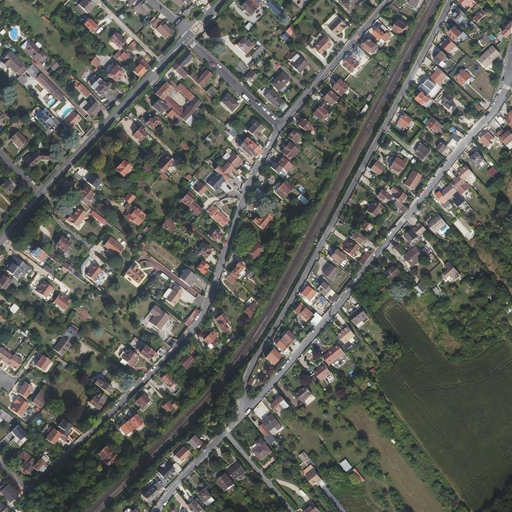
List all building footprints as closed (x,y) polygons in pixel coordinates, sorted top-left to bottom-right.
[(93,7),(85,0),(82,0),(78,5),(84,11),(86,13),(93,7)] [(142,0),(141,0),(141,1),(139,0),(136,0),(132,4),(134,6),(134,7),(143,17),(151,10),(142,0)] [(249,14),(258,5),(253,1),(250,4),(246,0),(245,0),(240,5),(249,14)] [(349,9),(357,0),(342,0),(341,2),(349,9)] [(79,10),(82,13),(84,11),(78,5),(77,4),(72,9),(76,13),(79,10)] [(459,23),(466,16),(459,9),(452,15),(459,23)] [(477,23),(487,14),(484,11),(477,17),(476,16),(473,19),(477,23)] [(162,21),(161,22),(157,17),(151,23),(155,28),(166,38),(173,30),(162,21)] [(344,30),(348,26),(339,17),(329,28),(336,34),(340,30),(342,28),(344,30)] [(95,30),(98,27),(89,18),(83,24),(90,30),(93,27),(95,30)] [(402,34),(407,24),(398,19),(393,29),(402,34)] [(455,26),(457,25),(451,19),(447,23),(453,29),(448,34),(454,40),(462,33),(455,26)] [(511,21),(511,22),(508,25),(506,27),(507,29),(503,33),(506,37),(511,31),(511,21)] [(378,28),(377,29),(375,28),(373,31),(374,32),(373,33),(380,39),(385,34),(378,28)] [(109,37),(118,45),(117,46),(118,47),(124,40),(115,31),(109,37)] [(445,42),(448,38),(443,33),(439,37),(445,42)] [(109,37),(108,38),(117,46),(118,45),(109,37)] [(246,52),(253,45),(243,37),(236,44),(240,49),(241,48),(246,52)] [(320,54),(330,43),(323,37),(312,47),(320,54)] [(373,52),(378,46),(370,38),(363,46),(369,52),(370,50),(373,52)] [(41,50),(40,51),(31,41),(24,47),(34,57),(35,56),(38,60),(44,53),(41,50)] [(495,58),(499,54),(492,47),(478,59),(486,68),(496,58),(495,58)] [(357,53),(358,52),(355,49),(353,52),(354,52),(351,56),(350,56),(343,64),(352,71),(359,63),(358,63),(359,62),(360,58),(359,56),(358,55),(359,54),(357,53)] [(19,77),(27,69),(10,51),(0,60),(0,62),(5,67),(7,65),(19,77)] [(195,59),(186,51),(174,63),(180,68),(190,58),(193,61),(195,59)] [(443,61),(446,64),(450,59),(441,52),(434,62),(440,66),(443,61)] [(299,73),(307,64),(294,54),(289,61),(293,64),(290,66),(299,73)] [(96,67),(100,63),(94,57),(90,62),(96,67)] [(148,65),(141,58),(137,61),(145,69),(148,65)] [(146,69),(145,69),(137,61),(136,63),(138,65),(135,67),(132,70),(139,77),(146,69)] [(49,68),(54,72),(59,67),(53,62),(49,68)] [(183,79),(187,75),(180,68),(174,63),(171,67),(183,79)] [(114,80),(123,71),(115,65),(106,75),(108,76),(109,75),(114,80)] [(431,77),(436,71),(433,68),(428,74),(431,77)] [(206,69),(198,77),(195,81),(200,86),(211,74),(206,69)] [(249,81),(256,74),(250,69),(244,76),(249,81)] [(439,78),(444,73),(439,69),(435,74),(439,78)] [(459,83),(467,73),(463,70),(455,79),(459,83)] [(38,71),(34,75),(45,86),(49,82),(38,71)] [(192,71),(188,76),(195,81),(198,77),(192,71)] [(278,90),(288,79),(281,72),(270,83),(278,90)] [(100,96),(108,87),(94,75),(87,82),(91,86),(90,86),(94,90),(100,96)] [(20,77),(17,80),(22,85),(25,82),(20,77)] [(341,94),(348,86),(339,79),(332,87),(341,94)] [(62,95),(61,93),(49,82),(45,86),(58,99),(62,95)] [(180,83),(174,89),(166,82),(154,94),(159,98),(161,100),(165,95),(166,94),(169,96),(175,90),(175,91),(182,84),(180,83)] [(85,96),(89,93),(80,83),(76,87),(85,96)] [(122,94),(125,91),(119,85),(116,88),(122,94)] [(211,97),(217,91),(211,85),(205,91),(211,97)] [(183,86),(180,89),(186,95),(189,91),(183,86)] [(276,107),(282,100),(270,88),(264,95),(276,107)] [(331,105),(338,97),(329,90),(322,98),(331,105)] [(192,100),(195,97),(189,91),(186,95),(192,100)] [(427,102),(430,99),(422,92),(416,99),(423,104),(426,101),(427,102)] [(232,110),(238,104),(228,94),(221,101),(231,110),(232,110)] [(450,99),(452,96),(449,94),(447,96),(446,95),(443,99),(444,100),(441,103),(449,109),(452,106),(453,107),(454,105),(453,104),(451,101),(452,100),(450,99)] [(165,95),(161,100),(167,105),(170,108),(174,104),(165,95)] [(161,100),(159,98),(158,99),(166,107),(167,105),(161,100)] [(88,115),(98,106),(91,99),(87,103),(81,109),(88,115)] [(160,113),(166,107),(158,99),(152,106),(160,113)] [(84,100),(78,106),(81,109),(87,103),(84,100)] [(174,104),(170,108),(171,109),(177,115),(179,116),(183,112),(174,104)] [(190,105),(183,112),(179,116),(184,121),(190,114),(193,116),(197,112),(194,110),(195,109),(190,105)] [(320,119),(326,112),(319,106),(313,113),(320,119)] [(44,113),(41,111),(40,109),(33,116),(45,128),(48,125),(47,123),(50,120),(52,122),(55,125),(58,122),(47,111),(44,113)] [(174,118),(177,115),(171,109),(168,112),(174,118)] [(70,128),(81,118),(73,110),(62,120),(70,128)] [(405,128),(411,120),(405,114),(396,125),(402,130),(404,127),(405,128)] [(151,128),(158,120),(154,116),(150,119),(149,118),(146,121),(141,116),(139,119),(144,123),(145,122),(151,128)] [(442,125),(432,117),(429,120),(440,128),(442,125)] [(29,127),(32,124),(25,118),(22,121),(29,127)] [(309,126),(311,125),(303,118),(298,124),(305,131),(309,126)] [(247,131),(256,121),(254,119),(245,129),(247,131)] [(443,131),(440,128),(429,120),(425,124),(436,133),(438,131),(441,134),(443,131)] [(258,132),(263,127),(256,121),(247,131),(256,139),(260,134),(258,132)] [(498,133),(501,137),(505,133),(503,130),(506,127),(504,123),(496,130),(497,131),(496,133),(497,134),(498,133)] [(139,141),(146,133),(140,127),(133,134),(139,141)] [(296,136),(298,134),(293,129),(287,136),(294,142),(297,140),(296,139),(298,138),(296,136)] [(19,147),(27,139),(18,130),(10,138),(19,147)] [(506,146),(511,141),(511,135),(508,131),(500,138),(506,146)] [(453,133),(450,137),(452,138),(458,143),(461,139),(453,133)] [(496,140),(493,137),(488,133),(480,140),(487,147),(491,144),(489,141),(490,140),(493,143),(496,140)] [(261,151),(246,137),(242,141),(257,155),(261,151)] [(451,150),(458,143),(452,138),(446,146),(451,150)] [(257,157),(257,155),(242,141),(238,146),(249,156),(251,154),(253,156),(254,157),(255,158),(256,158),(257,157)] [(289,158),(297,149),(289,141),(280,151),(289,158)] [(435,149),(442,154),(447,147),(441,142),(435,149)] [(425,157),(428,153),(422,147),(416,153),(423,159),(425,157)] [(49,152),(39,152),(37,150),(30,156),(25,161),(31,167),(39,159),(49,158),(49,152)] [(233,152),(225,160),(227,161),(232,166),(235,163),(238,165),(242,160),(240,158),(233,152)] [(477,167),(484,161),(477,153),(470,160),(477,167)] [(399,173),(407,160),(398,154),(389,167),(399,173)] [(167,155),(156,167),(157,168),(163,173),(174,161),(167,155)] [(121,175),(130,166),(122,160),(114,169),(121,175)] [(278,175),(280,169),(288,173),(291,165),(282,160),(279,167),(271,163),(268,171),(278,175)] [(227,174),(226,173),(232,166),(227,161),(217,172),(224,178),(227,174)] [(381,171),(384,167),(375,161),(373,165),(381,171)] [(379,175),(381,171),(373,165),(370,169),(379,175)] [(461,171),(458,173),(460,175),(464,180),(472,173),(465,165),(462,168),(463,169),(461,171)] [(493,176),(495,178),(494,179),(495,180),(500,175),(493,167),(488,172),(492,176),(493,176)] [(164,180),(167,177),(163,173),(157,168),(156,169),(161,173),(159,175),(164,180)] [(412,190),(422,176),(413,170),(404,184),(412,190)] [(91,175),(86,184),(96,190),(101,181),(91,175)] [(462,193),(470,187),(464,180),(460,175),(452,182),(459,190),(462,193)] [(292,187),(282,178),(272,189),(282,197),(288,190),(296,197),(297,196),(304,201),(306,198),(294,189),(292,187)] [(0,185),(8,193),(13,188),(6,180),(0,185)] [(459,190),(452,182),(441,192),(447,200),(454,195),(459,190)] [(201,183),(193,190),(199,197),(207,190),(201,183)] [(93,193),(84,187),(79,194),(87,200),(93,193)] [(195,196),(188,190),(185,194),(191,200),(195,196)] [(391,202),(393,199),(381,190),(376,196),(382,200),(385,197),(391,202)] [(398,190),(392,197),(396,200),(400,204),(407,196),(398,190)] [(462,193),(459,190),(454,195),(457,199),(455,201),(459,206),(467,199),(462,193)] [(450,204),(447,200),(441,192),(440,191),(436,195),(442,202),(441,203),(445,208),(450,204)] [(123,199),(129,205),(136,198),(129,192),(123,199)] [(89,202),(87,200),(79,194),(76,198),(86,206),(89,202)] [(197,215),(202,209),(191,200),(185,194),(180,199),(186,205),(187,204),(193,210),(192,211),(197,215)] [(404,206),(400,204),(396,200),(393,204),(401,209),(404,206)] [(374,217),(383,206),(379,203),(377,206),(373,203),(374,202),(373,201),(371,205),(372,206),(367,212),(374,217)] [(222,225),(227,219),(212,205),(207,211),(209,213),(208,214),(212,217),(213,216),(222,225)] [(76,227),(86,214),(78,207),(75,210),(76,210),(71,216),(71,215),(67,220),(76,227)] [(137,224),(144,215),(133,207),(130,211),(132,212),(128,217),(137,224)] [(109,223),(96,213),(92,210),(90,213),(106,226),(109,223)] [(262,229),(272,216),(264,210),(260,215),(259,214),(257,217),(255,216),(251,220),(262,229)] [(427,225),(434,233),(438,229),(446,223),(438,214),(432,219),(433,220),(427,225)] [(167,230),(170,226),(164,221),(161,225),(167,230)] [(367,232),(372,226),(363,221),(359,226),(367,232)] [(422,234),(426,230),(420,223),(416,227),(422,234)] [(442,234),(449,228),(446,223),(438,229),(438,232),(440,233),(442,234)] [(218,239),(221,234),(213,227),(208,233),(210,234),(209,236),(213,240),(215,237),(218,239)] [(422,234),(416,227),(412,230),(418,237),(422,234)] [(407,236),(405,238),(410,243),(417,237),(411,230),(406,235),(407,236)] [(363,239),(364,237),(359,233),(354,241),(359,244),(361,245),(362,244),(361,243),(364,240),(363,239)] [(64,251),(70,242),(61,236),(55,245),(64,251)] [(116,257),(123,247),(110,236),(103,245),(107,248),(110,251),(110,252),(116,257)] [(413,246),(420,240),(417,237),(410,243),(413,246)] [(351,257),(359,247),(349,239),(346,242),(348,244),(346,246),(343,250),(351,257)] [(44,248),(45,247),(40,242),(36,246),(45,253),(47,251),(44,248)] [(254,258),(262,248),(256,242),(247,252),(254,258)] [(428,257),(431,254),(422,243),(418,246),(421,249),(425,254),(428,257)] [(199,252),(196,256),(200,260),(201,261),(211,249),(204,244),(198,251),(199,252)] [(402,256),(406,253),(397,244),(393,248),(402,256)] [(45,254),(45,253),(36,246),(36,247),(33,251),(32,250),(31,250),(30,253),(30,254),(30,255),(39,261),(40,260),(45,254)] [(339,264),(345,256),(336,249),(330,257),(339,264)] [(412,267),(419,261),(411,251),(403,257),(412,267)] [(362,265),(370,255),(366,252),(358,262),(362,265)] [(21,270),(22,271),(25,267),(26,266),(16,258),(6,271),(12,275),(11,275),(16,279),(18,277),(20,274),(19,273),(21,270)] [(205,267),(207,265),(201,261),(200,260),(195,267),(202,273),(206,268),(205,267)] [(244,266),(240,261),(238,261),(236,263),(235,266),(236,266),(229,272),(234,278),(238,275),(237,273),(244,266)] [(455,278),(460,274),(448,262),(445,265),(449,270),(443,275),(446,279),(452,274),(455,278)] [(73,269),(65,263),(62,266),(67,270),(71,273),(73,269)] [(135,269),(137,267),(132,263),(124,273),(138,284),(144,275),(140,272),(139,272),(135,269)] [(93,281),(101,270),(93,264),(85,275),(93,281)] [(329,278),(336,269),(330,264),(325,269),(323,272),(329,278)] [(50,274),(53,271),(45,265),(42,268),(50,274)] [(391,281),(401,272),(394,265),(384,274),(391,281)] [(25,282),(32,272),(25,267),(22,271),(21,270),(19,273),(20,274),(18,277),(25,282)] [(189,285),(196,277),(186,268),(185,269),(182,273),(179,277),(189,285)] [(12,278),(10,280),(2,275),(0,278),(0,286),(4,289),(10,281),(21,289),(22,288),(24,286),(12,278)] [(45,298),(52,288),(44,281),(36,291),(45,298)] [(327,292),(330,288),(325,283),(323,281),(316,289),(323,296),(327,292)] [(224,296),(228,293),(222,285),(218,288),(224,296)] [(178,295),(181,292),(173,286),(170,289),(171,290),(171,291),(165,299),(164,299),(173,306),(176,301),(175,301),(179,296),(178,295)] [(307,301),(314,293),(307,286),(300,294),(307,301)] [(165,299),(171,291),(167,288),(161,296),(165,299)] [(333,303),(338,295),(335,292),(332,296),(328,299),(333,303)] [(65,299),(62,297),(59,294),(53,302),(64,309),(69,302),(70,301),(66,298),(65,299)] [(315,308),(324,299),(321,296),(312,305),(315,308)] [(252,309),(257,304),(255,302),(251,305),(249,304),(244,310),(249,315),(252,313),(251,312),(253,310),(252,309)] [(303,309),(305,307),(300,302),(295,309),(305,319),(309,315),(308,314),(309,313),(308,312),(307,313),(303,309)] [(162,324),(168,316),(154,305),(148,312),(153,316),(148,322),(158,330),(163,324),(162,324)] [(79,307),(77,310),(78,311),(83,314),(86,317),(89,314),(79,307)] [(360,320),(366,316),(360,308),(348,317),(355,325),(360,320)] [(188,326),(199,312),(195,309),(184,323),(188,326)] [(314,326),(321,318),(317,315),(315,312),(307,320),(314,326)] [(224,323),(227,321),(222,313),(214,318),(224,331),(228,328),(224,323)] [(8,323),(9,321),(0,315),(0,319),(0,320),(2,319),(3,320),(4,319),(7,321),(7,322),(8,323)] [(64,328),(60,335),(62,337),(67,330),(73,335),(75,333),(76,333),(77,332),(69,326),(66,329),(64,328)] [(343,344),(354,336),(346,327),(343,330),(343,331),(341,332),(337,336),(343,344)] [(73,335),(67,330),(62,337),(53,349),(62,355),(71,343),(70,342),(76,333),(75,333),(73,335)] [(208,343),(209,342),(215,337),(217,335),(213,330),(211,333),(210,332),(203,339),(208,343)] [(288,342),(291,339),(286,335),(283,339),(281,337),(275,344),(281,349),(283,346),(281,344),(286,339),(288,342)] [(144,345),(145,344),(134,337),(132,339),(138,343),(138,344),(143,348),(139,353),(148,359),(152,354),(155,357),(157,354),(154,351),(153,351),(144,345)] [(213,346),(218,340),(215,337),(209,342),(213,346)] [(0,347),(0,359),(6,364),(12,356),(0,347)] [(327,366),(343,354),(337,347),(333,351),(332,350),(320,358),(327,366)] [(273,363),(280,355),(272,348),(268,353),(270,354),(266,358),(273,363)] [(131,365),(138,356),(129,349),(122,358),(131,365)] [(187,353),(179,361),(183,366),(187,362),(192,358),(187,353)] [(22,361),(13,354),(12,356),(6,364),(9,366),(10,365),(16,369),(22,361)] [(43,371),(50,361),(42,355),(35,365),(43,371)] [(315,386),(330,374),(324,365),(319,369),(319,370),(314,374),(313,373),(308,377),(315,386)] [(172,380),(165,374),(161,377),(170,387),(174,383),(173,382),(176,380),(175,377),(172,380)] [(102,380),(101,382),(97,379),(94,383),(109,394),(113,388),(102,380)] [(23,384),(18,392),(25,397),(30,389),(23,384)] [(152,396),(155,392),(150,386),(146,390),(152,396)] [(301,403),(311,395),(304,387),(298,392),(297,391),(294,394),(301,403)] [(103,400),(105,397),(99,392),(97,396),(95,394),(93,397),(92,397),(89,402),(98,408),(101,403),(102,404),(104,400),(103,400)] [(143,405),(149,399),(143,393),(135,400),(142,408),(143,406),(143,405)] [(39,407),(45,399),(42,397),(37,394),(31,401),(39,407)] [(20,416),(29,404),(17,396),(13,402),(14,402),(10,408),(20,416)] [(288,414),(293,410),(281,396),(270,405),(276,412),(282,407),(288,414)] [(166,411),(172,406),(168,401),(162,406),(166,411)] [(127,418),(132,414),(128,408),(122,412),(127,418)] [(0,410),(0,416),(8,423),(12,417),(1,409),(0,410)] [(139,416),(138,416),(136,413),(128,419),(134,428),(142,422),(141,420),(142,419),(139,416)] [(269,431),(279,423),(272,415),(263,422),(269,431)] [(52,425),(44,437),(53,443),(58,436),(65,441),(70,434),(66,431),(72,424),(62,417),(54,427),(52,425)] [(125,434),(133,428),(127,420),(119,427),(125,434)] [(16,423),(9,429),(18,439),(25,432),(16,423)] [(270,437),(272,435),(262,424),(258,427),(266,436),(268,434),(270,437)] [(195,449),(201,443),(194,436),(188,442),(195,449)] [(259,460),(270,452),(264,443),(263,444),(253,452),(259,460)] [(112,451),(111,452),(105,445),(96,453),(103,460),(102,460),(103,461),(102,462),(105,465),(106,464),(107,465),(116,456),(115,455),(116,455),(113,452),(112,451)] [(18,454),(24,460),(27,462),(31,457),(23,450),(18,454)] [(303,450),(299,453),(303,459),(307,456),(303,450)] [(43,463),(39,459),(32,466),(36,470),(40,474),(47,467),(46,466),(47,465),(44,462),(43,463)] [(242,468),(235,459),(229,464),(236,473),(242,468)] [(20,465),(31,476),(36,470),(32,466),(27,462),(24,460),(20,465)] [(157,471),(164,478),(175,468),(168,461),(157,471)] [(347,462),(343,465),(347,471),(351,468),(347,462)] [(224,467),(231,476),(236,473),(229,464),(224,467)] [(314,487),(322,480),(313,469),(313,468),(310,464),(302,470),(304,472),(303,473),(314,487)] [(52,484),(58,478),(53,473),(47,479),(52,484)] [(225,492),(234,485),(226,475),(217,481),(225,492)] [(158,489),(161,486),(157,481),(153,484),(158,489)] [(148,501),(158,492),(152,485),(142,495),(148,501)] [(9,502),(15,497),(7,487),(0,493),(9,502)] [(212,497),(206,489),(204,491),(210,498),(212,497)] [(198,495),(204,503),(210,498),(204,491),(203,492),(198,495)] [(179,495),(176,498),(180,504),(184,501),(179,495)] [(192,511),(199,511),(203,510),(196,500),(188,507),(192,511)]
